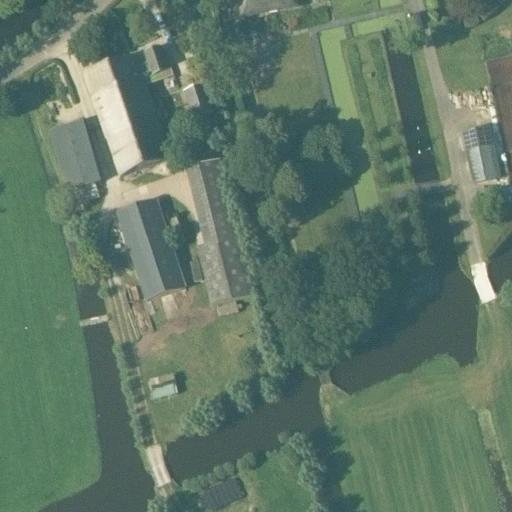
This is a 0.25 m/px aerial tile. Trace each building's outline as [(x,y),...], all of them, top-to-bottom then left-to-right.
[(239,0),(243,18),(291,8),(289,0),(239,0)] [(160,49),(144,53),(147,62),(152,78),(155,77),(168,73),(160,49)] [(134,58),(86,74),(101,119),(149,102),(145,89),(142,82),(150,79),(148,72),(140,75),(137,65),(134,58)] [(186,94),(194,121),(214,116),(205,88),(186,94)] [(149,102),(101,119),(121,178),(170,162),(149,102)] [(67,194),(101,183),(83,124),(48,134),(67,194)] [(476,185),(498,180),(487,129),(465,133),(476,185)] [(192,140),(177,145),(180,154),(195,148),(192,140)] [(147,303),(186,290),(157,201),(117,214),(147,303)] [(205,247),(198,249),(212,307),(253,297),(239,239),(205,247)] [(173,377),(149,382),(154,402),(177,397),(173,377)]
